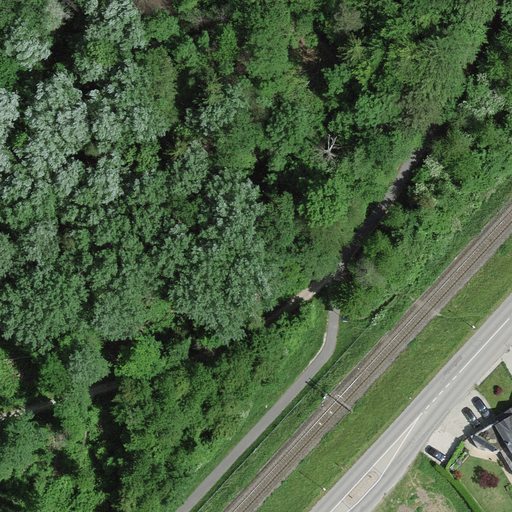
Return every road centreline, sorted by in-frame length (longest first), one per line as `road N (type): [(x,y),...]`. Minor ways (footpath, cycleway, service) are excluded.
road 1 (track): [(337,273),(240,337),(0,416)]
road 2 (track): [(489,0),(390,194),(337,273)]
road 3 (tertiary): [(331,511),(511,315)]
